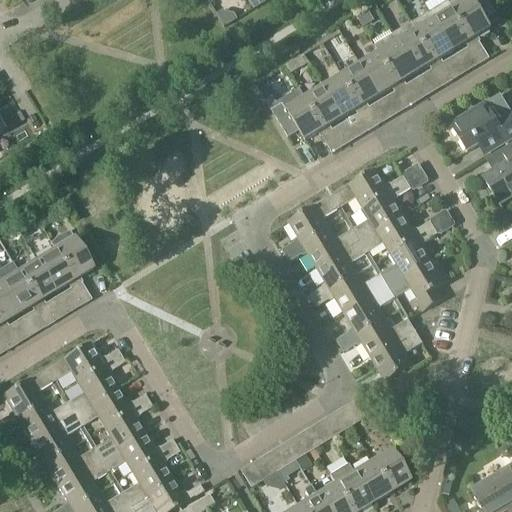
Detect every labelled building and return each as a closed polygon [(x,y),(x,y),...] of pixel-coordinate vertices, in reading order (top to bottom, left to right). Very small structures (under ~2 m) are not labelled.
[(271,0),(247,0),(253,9),(254,11),(271,0)] [(452,5),(450,6),(472,42),(491,30),(486,21),(496,15),(487,0),(456,0),(455,1),(452,5)] [(449,2),(430,14),(453,53),(472,42),(450,6),(449,2)] [(430,14),(411,25),(435,64),(453,53),(430,14)] [(411,25),(393,36),(416,75),(435,64),(411,25)] [(393,36),(374,47),(379,55),(380,56),(398,86),(416,75),(393,36)] [(480,44),(471,49),(476,58),(485,53),(480,44)] [(476,58),(481,66),(490,61),(485,53),(476,58)] [(379,55),(361,66),(361,67),(380,97),(398,86),(380,56),(379,55)] [(294,63),(286,68),(291,75),(298,71),(294,63)] [(361,66),(343,77),(343,78),(361,109),(380,97),(361,67),(361,66)] [(444,66),(434,71),(440,80),(449,74),(444,66)] [(449,74),(440,80),(445,88),(454,83),(449,74)] [(343,77),(324,89),(343,120),(361,109),(343,78),(343,77)] [(407,88),(397,93),(398,94),(402,102),(412,97),(407,88)] [(324,89),(306,100),(324,131),(343,120),(324,89)] [(300,91),(270,110),(288,139),(299,132),(305,143),(324,131),(306,100),(300,91)] [(483,105),(449,126),(466,154),(478,147),(484,157),(500,148),(511,140),(511,118),(511,117),(511,116),(511,114),(500,96),(484,106),(483,105)] [(412,97),(402,102),(408,111),(417,105),(412,97)] [(369,110),(360,116),(365,124),(375,119),(369,110)] [(375,119),(365,124),(371,133),(372,132),(380,128),(375,119)] [(332,132),(323,138),(328,147),(338,141),(332,132)] [(338,141),(328,147),(333,155),(343,150),(338,141)] [(511,144),(499,152),(507,165),(481,180),(497,206),(511,197),(511,144)] [(333,197),(332,197),(340,211),(342,210),(343,209),(356,201),(362,212),(390,195),(376,172),(333,198),(333,197)] [(403,178),(391,185),(395,192),(407,185),(407,184),(403,178)] [(407,185),(395,192),(399,198),(411,191),(407,185)] [(355,231),(353,232),(360,244),(403,218),(390,195),(362,212),(369,222),(355,231)] [(332,198),(289,224),(303,247),(329,231),(323,221),(338,212),(340,211),(332,197),(331,198),(332,198)] [(340,211),(338,212),(345,222),(348,220),(342,210),(340,211)] [(403,218),(360,244),(367,255),(369,254),(383,246),(389,256),(389,257),(417,240),(403,218)] [(348,220),(345,222),(351,233),(353,232),(355,231),(348,220)] [(430,224),(419,231),(422,236),(422,237),(434,230),(434,229),(431,224),(430,224)] [(25,228),(18,232),(22,240),(29,235),(25,228)] [(434,230),(422,237),(426,243),(437,236),(438,236),(434,230)] [(329,231),(303,247),(316,270),(359,244),(360,244),(353,232),(351,233),(336,242),(329,231)] [(72,240),(69,234),(62,236),(58,238),(54,241),(50,245),(54,251),(53,251),(72,282),(91,271),(72,240)] [(382,275),(380,276),(387,288),(431,262),(417,240),(389,257),(396,267),(383,274),(382,275)] [(294,244),(282,252),(285,258),(298,250),(294,244)] [(359,244),(316,270),(330,292),(357,277),(356,276),(350,265),(365,256),(367,255),(360,244),(359,244)] [(298,250),(285,258),(289,264),(302,257),(298,250)] [(53,251),(35,263),(53,293),(72,282),(53,251)] [(367,255),(365,256),(372,267),(376,265),(369,254),(367,255)] [(431,262),(387,288),(395,300),(396,299),(411,290),(418,302),(416,303),(423,313),(442,301),(436,291),(444,285),(431,262)] [(35,263),(16,274),(35,305),(53,293),(35,263)] [(376,265),(372,267),(378,277),(380,276),(382,275),(376,265)] [(35,305),(16,274),(11,266),(0,272),(0,288),(16,316),(35,305)] [(357,277),(330,292),(344,315),(386,289),(387,288),(380,276),(378,277),(363,287),(357,277)] [(84,293),(79,284),(69,290),(75,299),(84,293)] [(0,325),(16,316),(0,288),(0,325)] [(386,289),(344,315),(357,337),(358,338),(385,321),(378,310),(393,301),(395,300),(387,288),(386,289)] [(322,290),(309,297),(313,303),(325,295),(322,290)] [(89,302),(84,293),(75,299),(80,308),(89,302)] [(325,295),(313,303),(317,309),(329,302),(325,295)] [(395,300),(393,301),(400,312),(403,310),(396,299),(395,300)] [(38,321),(47,315),(42,306),(33,312),(38,321)] [(403,310),(400,312),(406,322),(408,321),(409,320),(403,310)] [(47,315),(38,321),(43,330),(53,324),(47,315)] [(385,321),(358,338),(371,360),(371,361),(415,334),(415,333),(408,322),(408,321),(406,322),(397,328),(391,331),(385,322),(385,321)] [(0,341),(1,343),(10,338),(5,329),(0,331),(0,341)] [(415,334),(371,361),(385,383),(412,367),(405,356),(422,345),(416,334),(415,334)] [(349,335),(337,342),(340,348),(353,341),(349,335)] [(10,338),(1,343),(6,352),(15,347),(10,338)] [(353,341),(340,348),(344,355),(356,347),(353,341)] [(46,371),(45,371),(53,384),(69,374),(76,385),(103,368),(89,345),(86,347),(79,352),(47,371),(46,371)] [(117,352),(105,359),(108,365),(109,365),(121,358),(117,352)] [(109,365),(108,365),(112,372),(124,364),(121,358),(109,365)] [(82,395),(66,405),(73,417),(117,391),(103,368),(76,385),(82,395)] [(45,372),(3,398),(17,421),(44,405),(37,394),(53,384),(45,371),(45,372)] [(375,381),(364,388),(368,394),(379,387),(375,381)] [(117,391),(73,417),(81,429),(97,419),(103,430),(130,413),(117,391)] [(144,397),(132,404),(136,410),(148,403),(144,397)] [(148,403),(136,410),(139,417),(152,409),(148,403)] [(44,405),(17,421),(30,443),(73,417),(66,405),(50,415),(44,405)] [(344,409),(335,414),(340,423),(349,417),(344,409)] [(110,440),(93,450),(101,463),(145,436),(130,413),(103,430),(110,440)] [(73,417),(30,443),(44,466),(71,450),(64,439),(81,429),(73,417)] [(349,417),(340,423),(345,432),(355,426),(349,417)] [(8,418),(0,422),(0,431),(12,424),(8,418)] [(12,424),(0,431),(0,433),(3,438),(15,430),(12,424)] [(307,431),(298,437),(303,445),(313,439),(307,431)] [(145,436),(101,463),(108,475),(124,465),(131,476),(158,459),(145,436)] [(313,439),(303,445),(309,454),(314,462),(319,460),(314,451),(318,449),(313,439)] [(172,442),(159,449),(163,456),(176,448),(172,442)] [(176,448),(163,456),(167,462),(179,454),(176,448)] [(508,460),(511,458),(511,451),(511,450),(506,449),(502,451),(501,455),(504,459),(508,460)] [(71,450),(44,466),(58,489),(101,463),(93,450),(77,460),(71,450)] [(390,452),(371,464),(390,495),(409,483),(390,452)] [(271,453),(261,459),(267,467),(276,462),(271,453)] [(305,457),(296,462),(302,473),(311,467),(305,457)] [(137,486),(121,496),(128,507),(172,481),(158,459),(131,476),(137,486)] [(261,459),(250,466),(261,483),(277,473),(281,471),(276,462),(267,467),(261,459)] [(101,463),(58,489),(72,511),(99,495),(92,484),(108,475),(101,463)] [(34,464),(23,471),(27,477),(39,470),(38,469),(35,464),(34,464)] [(371,464),(353,475),(372,506),(390,495),(371,464)] [(347,466),(329,477),(330,478),(335,486),(350,511),(361,511),(372,506),(353,475),(352,474),(347,466)] [(511,511),(511,466),(471,491),(478,503),(479,508),(483,510),(483,511),(501,511),(507,509),(508,511),(511,511)] [(39,470),(27,477),(30,482),(30,483),(42,475),(39,470)] [(281,471),(277,473),(284,485),(288,482),(281,471)] [(172,481),(128,507),(130,511),(147,511),(152,509),(153,511),(174,511),(186,505),(186,504),(181,497),(172,481)] [(350,511),(335,486),(316,497),(324,511),(350,511)] [(199,487),(187,495),(191,501),(192,501),(203,494),(199,487)] [(309,501),(298,508),(300,511),(324,511),(316,497),(310,488),(304,492),(309,501)] [(99,495),(72,511),(71,511),(120,511),(128,507),(121,496),(105,505),(99,495)] [(208,498),(200,502),(205,511),(214,506),(209,497),(208,498)] [(443,506),(446,511),(460,511),(454,500),(443,506)] [(198,503),(189,509),(190,511),(204,511),(205,511),(200,502),(198,503)]
